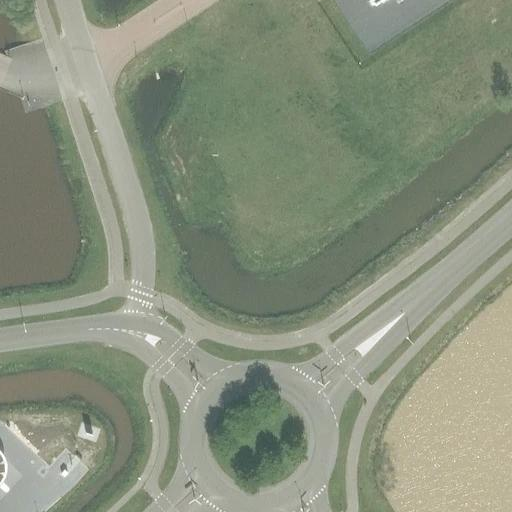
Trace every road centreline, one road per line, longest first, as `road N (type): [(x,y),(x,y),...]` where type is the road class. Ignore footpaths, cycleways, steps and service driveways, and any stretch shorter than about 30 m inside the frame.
road 1 (unclassified): [(136,322),(143,281),(136,210),(67,0)]
road 2 (unclassified): [(325,421),(331,403),(452,270)]
road 3 (unclassified): [(452,270),(317,369),(287,378)]
